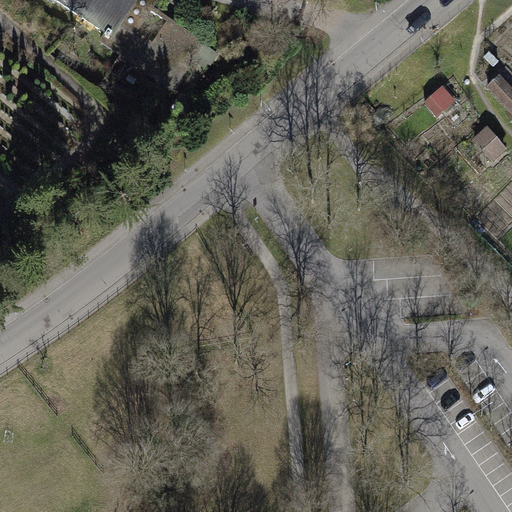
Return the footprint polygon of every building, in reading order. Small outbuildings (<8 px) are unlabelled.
[(53,0),(106,35),(111,38),(119,26),(134,35),(155,4),(149,0),(53,0)] [(131,40),(134,35),(119,26),(111,38),(106,35),(101,43),(172,90),(198,50),(202,44),(168,22),(148,52),(131,40)] [(511,87),(503,78),(490,90),(511,113),(511,87)] [(443,89),(424,104),(436,119),(455,103),(443,89)] [(487,129),(472,142),(492,165),(507,152),(487,129)]
